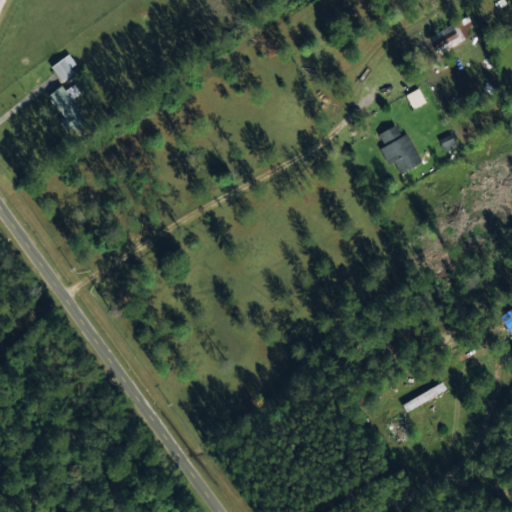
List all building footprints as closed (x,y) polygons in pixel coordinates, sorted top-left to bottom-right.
[(466,36),(458,20),(430,34),(438,51),(466,36)] [(77,67),(69,53),(50,64),(58,78),(77,67)] [(47,95),(65,117),(59,122),(64,129),(70,125),(76,132),(89,121),(71,98),(79,91),(73,83),(65,90),(60,84),(47,95)] [(425,101),(418,87),(405,93),(411,107),(425,101)] [(377,132),(383,145),(379,146),(387,163),(393,160),(399,172),(421,162),(407,132),(400,135),(395,124),(377,132)] [(444,150),(456,146),(451,133),(439,138),(444,150)]
